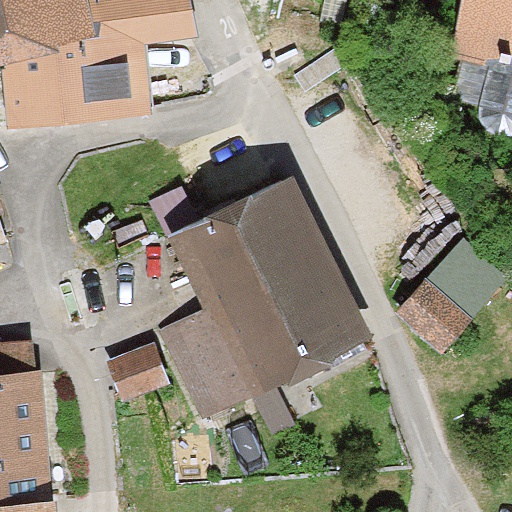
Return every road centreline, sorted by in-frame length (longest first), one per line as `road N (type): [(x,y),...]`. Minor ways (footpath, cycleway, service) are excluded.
road 1 (residential): [(256,96),(431,461),(422,511)]
road 2 (residential): [(256,96),(76,136),(46,163),(31,208),(41,298)]
road 3 (residential): [(41,298),(78,369),(97,437),(99,511)]
